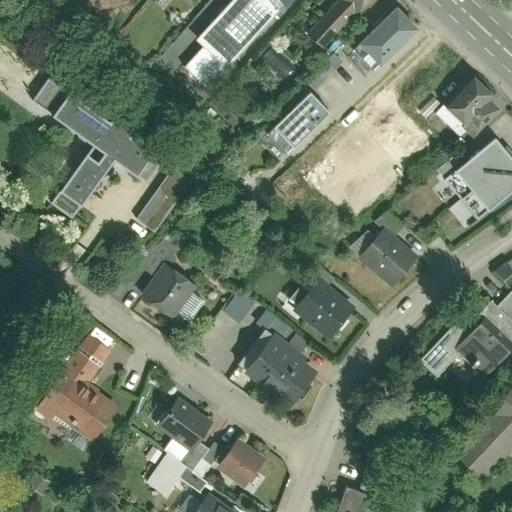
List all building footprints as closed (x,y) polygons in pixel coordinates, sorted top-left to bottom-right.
[(228,0),(199,33),(207,41),(188,61),(213,85),(235,60),(230,56),(281,0),(228,0)] [(327,47),(369,0),(335,0),(308,30),(327,47)] [(385,54),(417,23),(400,5),(368,36),(370,39),(360,48),(374,62),(383,52),(385,54)] [(342,61),(335,53),(308,79),(315,86),(342,61)] [(469,139),(499,110),(471,80),(440,108),(469,139)] [(68,219),(111,159),(143,183),(158,163),(124,139),(129,132),(109,118),(105,123),(46,81),(32,101),(92,144),(48,205),(68,219)] [(332,106),(313,87),(264,135),(283,154),(332,106)] [(375,135),(393,153),(424,123),(406,105),(375,135)] [(511,158),(494,138),(455,171),(452,168),(442,176),(475,214),(483,206),(487,211),(511,190),(511,158)] [(189,183),(172,171),(136,221),(153,233),(189,183)] [(287,173),(271,187),(288,207),(304,193),(287,173)] [(424,267),(387,233),(363,259),(400,293),(424,267)] [(153,275),(136,298),(171,323),(193,290),(213,304),(228,282),(165,238),(144,268),(153,275)] [(354,310),(317,280),(292,312),(330,341),(354,310)] [(235,289),(221,310),(238,322),(252,300),(235,289)] [(488,376),(511,346),(511,320),(489,302),(452,348),(488,376)] [(120,346),(93,327),(34,411),(90,450),(119,409),(90,389),(120,346)] [(315,369),(272,337),(243,375),(287,408),(315,369)] [(511,396),(457,461),(483,483),(511,449),(511,396)] [(193,458),(214,427),(177,402),(156,432),(193,458)] [(215,473),(245,495),(268,464),(237,442),(215,473)] [(183,465),(165,453),(147,481),(165,493),(183,465)] [(335,511),(386,511),(389,498),(343,487),(335,511)] [(198,511),(230,511),(209,497),(198,511)]
